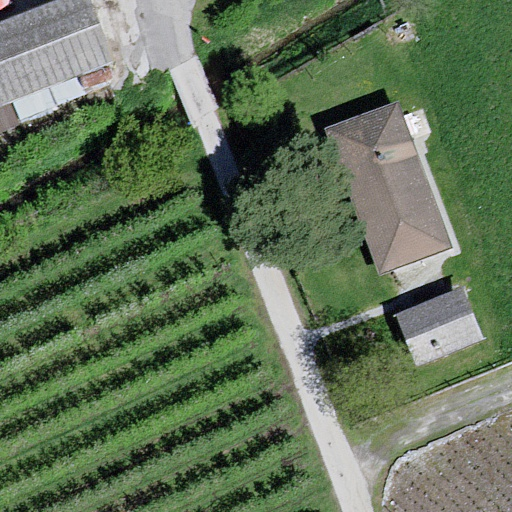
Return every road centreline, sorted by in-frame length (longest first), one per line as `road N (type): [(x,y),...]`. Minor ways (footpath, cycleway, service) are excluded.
road 1 (unclassified): [(349,511),(168,49),(160,0)]
road 2 (track): [(511,394),(393,440),(342,489)]
